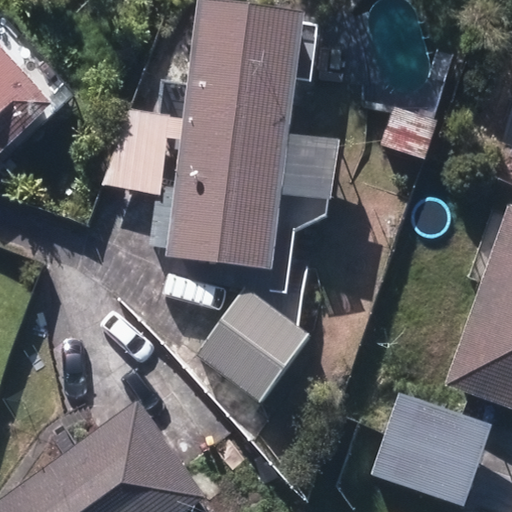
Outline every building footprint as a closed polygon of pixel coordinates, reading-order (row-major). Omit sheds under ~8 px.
[(167,272),(272,287),(280,231),(327,237),(339,156),(289,149),(305,27),(200,13),(185,127),(131,119),(105,197),(161,205),(169,147),(183,151),(167,272)] [(0,167),(56,116),(0,55),(0,167)] [(140,114),(161,116),(163,94),(142,92),(140,114)] [(382,155),(428,171),(441,131),(395,116),(382,155)] [(340,146),(365,149),(368,123),(343,121),(340,146)] [(511,126),(503,153),(511,156),(511,126)] [(445,396),(511,421),(511,215),(510,215),(445,396)] [(198,367),(261,414),(311,345),(248,298),(198,367)] [(373,484),(450,511),(467,511),(495,435),(402,401),(373,484)] [(0,511),(208,511),(139,413),(0,511)]
